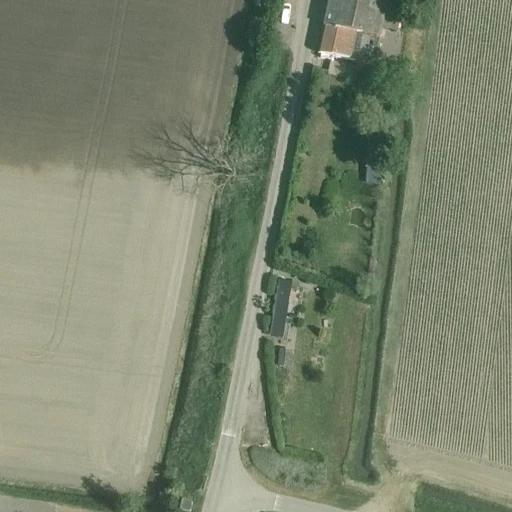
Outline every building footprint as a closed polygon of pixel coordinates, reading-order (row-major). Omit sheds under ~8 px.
[(380,39),(381,30),(397,34),(403,0),(328,0),(319,56),(355,62),(360,35),(380,39)] [(367,146),(366,170),(382,171),(383,147),(367,146)] [(279,283),(271,336),(282,338),(291,285),(279,283)] [(279,351),(277,368),(289,370),(292,353),(279,351)] [(182,511),(194,511),(197,505),(185,502),(182,511)]
